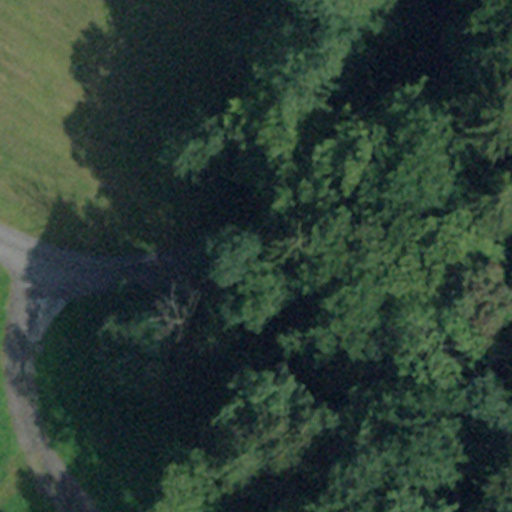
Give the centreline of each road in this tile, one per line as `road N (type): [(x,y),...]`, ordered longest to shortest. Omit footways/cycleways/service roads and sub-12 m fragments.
road 1 (unclassified): [(511,13),(246,242),(188,267),(124,270),(47,261),(0,237)]
road 2 (track): [(87,511),(48,469),(24,405),(22,351),(47,261)]
